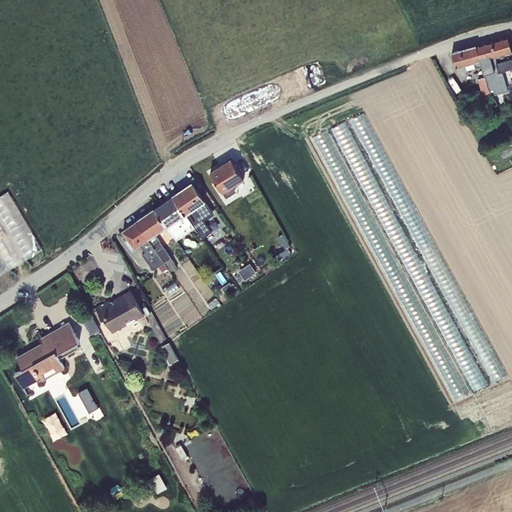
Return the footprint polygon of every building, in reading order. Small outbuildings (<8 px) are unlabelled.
[(497,57),(511,52),(511,50),(508,36),(492,40),(497,57)] [(476,45),(482,65),(485,77),(488,86),(493,95),(508,90),(503,71),(511,68),(511,58),(496,63),(496,57),(497,57),(492,40),(476,45)] [(476,45),(452,52),(456,68),(475,63),(476,67),(482,65),(476,45)] [(485,77),(477,78),(483,97),(486,97),(487,102),(494,100),(493,95),(488,86),(485,77)] [(385,114),(386,118),(390,116),(386,109),(374,114),(379,126),(383,124),(380,116),(385,114)] [(511,146),(500,152),(503,158),(511,153),(511,146)] [(231,159),(210,172),(217,183),(216,185),(219,191),(222,190),(226,197),(236,191),(233,186),(244,179),(231,159)] [(192,182),(173,195),(195,227),(202,238),(212,231),(205,220),(214,214),(192,182)] [(0,274),(45,251),(13,191),(0,197),(0,274)] [(173,195),(155,208),(167,226),(176,240),(195,227),(173,195)] [(136,221),(168,267),(171,271),(177,267),(156,234),(167,226),(155,208),(136,221)] [(162,271),(168,267),(136,221),(123,230),(128,238),(126,239),(133,250),(141,244),(146,252),(143,254),(153,269),(159,266),(162,271)] [(245,281),(257,273),(250,263),(239,271),(245,281)] [(234,287),(230,281),(221,287),(225,293),(234,287)] [(175,282),(165,289),(170,295),(179,288),(175,282)] [(136,320),(144,315),(130,290),(114,299),(115,299),(110,302),(109,300),(96,307),(102,319),(104,318),(113,333),(127,325),(126,322),(135,318),(136,320)] [(221,305),(216,297),(208,303),(211,308),(217,304),(219,307),(221,305)] [(93,317),(84,322),(91,335),(100,330),(93,317)] [(15,372),(24,388),(41,378),(43,380),(65,368),(60,358),(78,348),(76,343),(79,341),(69,322),(42,337),(38,331),(36,332),(42,344),(17,358),(23,368),(15,372)] [(170,364),(178,359),(169,341),(162,346),(162,349),(170,364)] [(88,387),(78,392),(89,412),(99,406),(88,387)] [(181,444),(175,447),(182,459),(188,455),(181,444)] [(159,473),(149,478),(157,493),(167,487),(159,473)]
